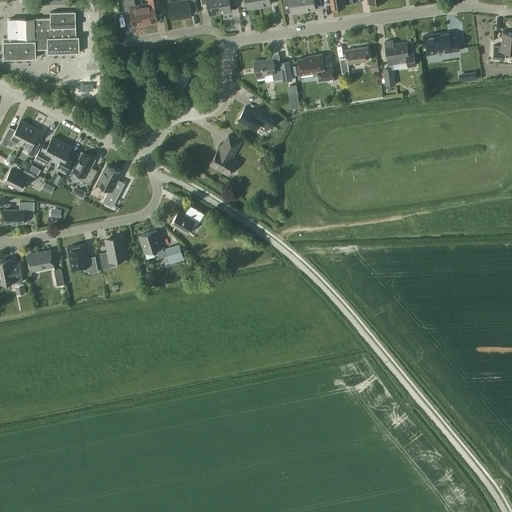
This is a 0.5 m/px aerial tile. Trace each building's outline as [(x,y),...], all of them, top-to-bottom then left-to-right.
[(133,26),(145,24),(142,3),(135,5),(134,0),(122,0),(125,13),(131,12),(133,26)] [(147,0),(148,2),(142,3),(145,24),(157,22),(155,9),(161,8),(160,0),(147,0)] [(177,0),(169,2),(171,19),(184,17),(185,18),(192,16),(191,13),(197,12),(194,0),(177,0)] [(219,2),(218,0),(201,0),(202,4),(208,3),(209,14),(220,12),(219,2)] [(218,0),(219,2),(220,12),(231,10),(229,0),(218,0)] [(291,12),(303,10),(301,0),(283,0),(284,2),(290,2),(291,12)] [(301,0),(303,10),(315,8),(314,0),(301,0)] [(50,17),(35,17),(8,18),(8,36),(3,37),(3,58),(36,58),(35,48),(47,48),(47,52),(79,52),(79,35),(76,35),(76,11),(50,11),(50,17)] [(492,58),(505,59),(506,51),(511,51),(511,32),(502,32),(501,45),(493,45),(492,58)] [(434,33),(423,35),(426,54),(435,52),(435,51),(445,49),(446,52),(459,50),(457,37),(449,38),(448,33),(434,35),(434,33)] [(393,43),(392,39),(385,41),(385,44),(388,58),(387,58),(388,64),(389,67),(382,68),(385,86),(396,84),(392,63),(405,61),(406,66),(416,65),(414,51),(408,52),(406,41),(393,43)] [(347,63),(354,62),(354,63),(356,65),(360,64),(362,62),(362,60),(369,59),(367,46),(345,49),(346,57),(340,58),(342,73),(349,72),(347,63)] [(297,58),(298,65),(300,73),(300,74),(318,71),(319,80),(334,78),(332,65),(324,66),(322,53),(310,55),(311,56),(297,58)] [(254,61),(257,78),(265,77),(264,74),(272,72),(273,80),(282,78),(282,81),(289,80),(292,80),(289,63),(287,63),(283,63),(280,64),(274,65),(273,58),(254,61)] [(378,61),(370,62),(371,72),(379,71),(378,61)] [(296,84),(289,85),(291,96),(297,95),(296,84)] [(258,105),(255,111),(245,106),(238,119),(256,129),(260,122),(270,128),(277,115),(258,105)] [(11,138),(21,143),(30,125),(20,120),(15,129),(9,126),(1,143),(7,146),(11,138)] [(40,130),(30,125),(21,143),(30,148),(28,153),(33,156),(40,142),(35,139),(40,130)] [(229,134),(220,151),(218,150),(210,163),(229,174),(236,160),(231,157),(240,141),(229,134)] [(53,160),(62,141),(52,136),(47,146),(42,143),(34,159),(43,164),(47,157),(53,160)] [(72,147),(62,141),(53,160),(58,162),(56,167),(65,172),(72,159),(67,156),(72,147)] [(81,174),(79,178),(90,184),(95,173),(89,170),(95,158),(82,152),(73,170),(81,174)] [(27,169),(31,162),(24,159),(20,165),(27,169)] [(115,184),(121,172),(106,165),(97,182),(109,188),(102,201),(112,206),(122,188),(115,184)] [(5,180),(21,188),(27,177),(33,180),(36,175),(24,169),(22,174),(11,168),(5,180)] [(58,173),(54,181),(60,184),(64,176),(58,173)] [(51,193),(54,186),(45,181),(41,188),(51,193)] [(74,192),(86,196),(88,190),(76,186),(74,192)] [(34,214),(34,201),(19,201),(19,209),(5,209),(5,222),(24,222),(24,214),(34,214)] [(197,225),(204,212),(190,204),(184,215),(178,211),(171,222),(188,232),(194,223),(197,225)] [(52,208),(51,215),(60,217),(62,209),(52,208)] [(164,240),(161,241),(157,229),(139,235),(145,252),(165,246),(164,240)] [(113,259),(126,256),(122,236),(106,239),(108,251),(100,252),(103,269),(111,268),(111,266),(115,265),(113,259)] [(90,272),(98,271),(95,255),(87,257),(85,243),(68,246),(72,267),(84,265),(85,270),(89,270),(90,272)] [(184,259),(182,254),(179,245),(166,249),(170,263),(184,259)] [(30,270),(54,265),(51,250),(27,254),(30,270)] [(15,283),(23,281),(19,263),(12,265),(11,260),(0,262),(0,280),(1,283),(14,280),(15,283)] [(62,268),(54,269),(57,284),(65,283),(62,268)] [(24,283),(15,285),(17,294),(25,293),(24,283)]
